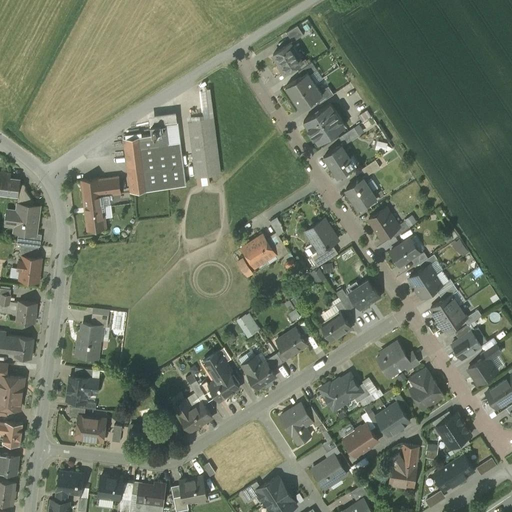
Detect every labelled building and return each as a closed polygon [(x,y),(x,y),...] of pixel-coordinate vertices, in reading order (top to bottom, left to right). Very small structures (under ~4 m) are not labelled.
[(297,25),(286,32),(293,41),(303,34),(297,25)] [(291,42),(273,53),(280,64),(279,64),(284,72),(295,65),(303,60),(291,42)] [(303,60),(295,65),(298,70),(300,69),(309,63),(305,58),(303,60)] [(309,63),(300,69),(303,74),(308,71),(309,74),(317,69),(312,61),(309,63)] [(303,74),(285,86),(286,87),(287,86),(294,96),(292,97),(293,97),(315,82),(309,74),(308,71),(303,74)] [(315,82),(293,97),(295,96),(301,106),(300,107),(300,108),(318,96),(322,93),(320,90),(315,82)] [(328,85),(320,90),(322,93),(318,96),(322,101),(333,93),(328,85)] [(330,103),(303,120),(308,127),(308,128),(314,137),(315,137),(318,143),(345,125),(341,120),(341,119),(336,110),(335,109),(330,103)] [(361,114),(364,119),(372,116),(369,110),(361,114)] [(213,118),(189,121),(196,176),(220,173),(213,118)] [(152,135),(124,138),(130,192),(161,188),(156,146),(163,145),(163,144),(161,124),(151,125),(152,135)] [(354,127),(339,137),(344,144),(359,134),(354,127)] [(380,139),(377,148),(387,151),(390,142),(380,139)] [(180,142),(163,144),(163,145),(156,146),(161,188),(185,185),(180,142)] [(341,144),(324,155),(338,176),(355,165),(354,164),(353,166),(348,159),(350,158),(341,145),(341,144)] [(375,159),(361,168),(366,175),(380,166),(375,159)] [(10,173),(0,171),(0,178),(9,180),(9,179),(10,173)] [(118,176),(100,178),(102,195),(120,193),(118,176)] [(362,177),(346,188),(359,208),(376,197),(362,177)] [(9,180),(0,178),(0,192),(17,194),(19,183),(19,180),(9,179),(9,180)] [(99,178),(82,180),(88,229),(106,227),(102,195),(100,178),(99,178)] [(34,201),(25,188),(20,188),(21,183),(19,183),(17,194),(19,195),(18,203),(33,204),(34,201)] [(33,204),(18,203),(17,210),(7,209),(7,210),(11,211),(10,221),(16,221),(15,231),(23,232),(36,233),(38,213),(35,212),(36,205),(33,204)] [(386,206),(368,218),(381,238),(391,231),(399,226),(398,224),(386,206)] [(323,218),(305,230),(318,250),(318,251),(331,242),(337,239),(323,218)] [(399,226),(391,231),(395,236),(410,226),(405,219),(398,224),(399,226)] [(288,251),(276,232),(276,231),(265,237),(266,238),(267,239),(274,251),(274,252),(277,258),(288,251)] [(36,233),(23,232),(22,244),(39,246),(40,246),(41,234),(36,233)] [(263,234),(243,246),(255,264),(274,252),(274,251),(267,239),(266,238),(265,237),(263,234)] [(410,237),(390,250),(395,257),(394,257),(400,265),(410,258),(420,252),(419,251),(410,237)] [(463,255),(471,250),(462,237),(455,241),(463,255)] [(331,242),(318,251),(318,250),(310,255),(317,265),(338,252),(331,242)] [(22,244),(21,243),(19,256),(23,256),(23,255),(37,257),(39,246),(22,244)] [(422,249),(419,251),(420,252),(410,258),(415,265),(419,263),(428,257),(422,249)] [(428,257),(419,263),(422,268),(429,263),(430,264),(436,259),(437,258),(434,253),(428,257)] [(37,257),(23,255),(23,256),(22,260),(19,260),(18,267),(21,268),(20,278),(38,280),(41,258),(37,257)] [(246,271),(253,267),(246,255),(239,259),(246,271)] [(436,259),(430,264),(436,273),(443,269),(443,268),(442,269),(436,259)] [(324,264),(326,272),(336,269),(334,261),(324,264)] [(422,268),(409,277),(412,281),(411,282),(415,287),(436,273),(430,264),(429,263),(422,268)] [(321,265),(312,271),(318,281),(327,276),(321,265)] [(436,273),(415,287),(418,293),(419,292),(422,297),(435,288),(442,283),(436,273),(443,269),(436,273)] [(360,287),(350,293),(360,309),(380,296),(374,286),(373,286),(368,278),(358,284),(360,287)] [(442,283),(435,288),(439,293),(454,283),(450,278),(442,283)] [(454,283),(439,293),(443,299),(451,293),(451,294),(458,289),(454,283)] [(11,288),(0,286),(0,292),(1,293),(10,294),(11,288)] [(342,287),(335,291),(340,299),(347,295),(342,287)] [(10,294),(1,293),(0,302),(9,304),(10,294)] [(443,299),(430,307),(438,319),(459,305),(451,294),(451,293),(443,299)] [(354,306),(347,295),(340,299),(341,300),(348,310),(354,306)] [(36,302),(19,300),(17,320),(34,322),(35,322),(36,310),(35,310),(36,302)] [(348,310),(341,300),(335,304),(339,310),(340,309),(346,318),(351,315),(348,310)] [(9,304),(0,302),(0,311),(8,312),(9,304)] [(459,305),(438,319),(446,330),(464,318),(467,316),(466,316),(459,305)] [(291,311),(294,318),(301,315),(299,308),(291,311)] [(478,308),(466,316),(467,316),(464,318),(468,324),(470,322),(482,315),(478,308)] [(339,310),(321,323),(321,322),(320,323),(331,340),(351,327),(346,318),(340,309),(339,310)] [(250,335),(259,330),(249,312),(239,318),(250,335)] [(109,315),(92,313),(91,324),(101,325),(101,326),(108,327),(109,315)] [(468,324),(455,333),(459,338),(471,330),(472,330),(474,329),(470,322),(468,324)] [(91,324),(82,323),(81,332),(79,331),(76,355),(91,357),(93,347),(98,348),(101,326),(101,325),(91,324)] [(296,326),(276,339),(282,348),(283,348),(288,355),(307,343),(296,326)] [(33,338),(8,335),(8,336),(5,336),(6,330),(0,329),(0,346),(0,347),(0,348),(16,350),(16,355),(31,357),(33,338)] [(459,338),(451,343),(461,357),(481,344),(472,330),(471,330),(459,338)] [(387,348),(380,353),(381,354),(377,357),(389,376),(398,370),(396,368),(404,363),(408,369),(419,362),(412,351),(406,355),(397,340),(387,347),(387,348)] [(495,342),(480,352),(484,357),(487,354),(490,358),(501,351),(495,342)] [(231,358),(224,346),(219,350),(226,361),(231,358)] [(288,355),(283,348),(282,348),(277,352),(283,361),(289,357),(288,355)] [(226,361),(219,350),(203,360),(215,379),(209,383),(216,394),(218,392),(222,398),(240,387),(229,371),(232,370),(226,361)] [(277,352),(265,360),(266,360),(271,367),(273,366),(274,367),(283,361),(277,352)] [(484,357),(468,367),(478,382),(497,369),(490,358),(487,354),(484,357)] [(265,360),(256,366),(251,358),(242,364),(257,387),(276,375),(271,367),(266,360),(265,360)] [(93,369),(76,366),(75,375),(92,377),(93,369)] [(425,367),(410,377),(415,385),(430,375),(425,367)] [(337,378),(334,381),(333,382),(334,384),(323,391),(333,406),(341,401),(340,399),(346,396),(348,398),(355,393),(361,390),(358,385),(349,372),(338,380),(337,378)] [(6,374),(0,373),(0,405),(7,406),(19,408),(21,396),(22,395),(24,377),(6,374)] [(511,374),(486,391),(496,406),(511,396),(511,374)] [(75,375),(73,375),(73,378),(73,379),(71,381),(71,382),(69,382),(67,399),(86,401),(87,395),(91,391),(97,392),(99,378),(92,377),(75,375)] [(415,385),(411,388),(423,407),(429,403),(432,403),(436,401),(437,398),(443,394),(431,375),(430,375),(415,385)] [(200,384),(197,379),(190,383),(198,396),(205,392),(200,384)] [(209,383),(207,379),(200,384),(205,392),(209,398),(216,394),(209,383)] [(361,390),(355,393),(360,399),(370,392),(363,381),(358,385),(361,390)] [(185,397),(174,404),(181,414),(191,407),(185,397)] [(181,414),(180,414),(190,430),(212,416),(202,400),(191,407),(181,414)] [(397,401),(376,414),(389,434),(410,420),(397,401)] [(301,402),(280,415),(292,433),(292,432),(298,442),(310,434),(305,425),(312,420),(313,420),(305,408),(301,402)] [(86,407),(70,405),(69,413),(79,415),(79,414),(85,415),(86,407)] [(322,421),(311,405),(305,408),(313,420),(312,420),(316,425),(322,421)] [(455,411),(437,423),(444,434),(462,421),(455,411)] [(85,415),(79,414),(79,415),(76,436),(90,438),(92,416),(85,415)] [(106,418),(92,416),(90,438),(103,439),(106,418)] [(22,423),(6,421),(4,431),(3,442),(19,444),(22,423)] [(462,421),(444,434),(451,444),(470,432),(462,421)] [(130,433),(140,433),(140,422),(130,422),(130,433)] [(361,425),(348,433),(349,433),(343,437),(355,455),(362,450),(363,451),(372,445),(372,444),(378,439),(366,422),(361,425)] [(122,425),(114,424),(112,439),(120,440),(122,425)] [(331,436),(322,443),(327,451),(337,445),(331,436)] [(419,445),(403,443),(401,455),(399,450),(390,456),(393,461),(390,482),(413,485),(419,445)] [(437,445),(428,443),(426,452),(427,452),(426,455),(436,457),(437,445)] [(18,455),(2,452),(2,453),(0,452),(0,470),(16,472),(18,455)] [(460,479),(476,470),(465,452),(449,462),(460,479)] [(335,454),(320,463),(322,465),(314,470),(325,486),(347,472),(335,454)] [(215,471),(209,461),(203,464),(210,475),(215,471)] [(445,489),(460,479),(449,462),(434,472),(445,489)] [(84,472),(60,469),(58,489),(59,487),(68,488),(67,491),(81,492),(84,472)] [(122,477),(100,474),(98,494),(120,497),(120,496),(121,485),(132,486),(133,480),(122,479),(122,477)] [(202,475),(185,478),(179,479),(182,494),(183,498),(196,496),(197,497),(207,495),(203,474),(202,474),(202,475)] [(284,485),(278,475),(258,488),(264,497),(284,485)] [(14,482),(0,479),(0,500),(12,503),(13,495),(14,495),(15,490),(13,489),(14,482)] [(142,481),(133,480),(132,486),(130,510),(135,511),(135,509),(139,482),(142,483),(142,481)] [(142,483),(139,482),(135,509),(153,511),(154,507),(162,508),(166,483),(154,481),(154,484),(142,483)] [(362,483),(351,490),(357,499),(358,498),(360,501),(364,498),(365,499),(370,495),(362,483)] [(132,486),(121,485),(120,496),(123,496),(121,511),(129,511),(130,510),(132,486)] [(290,494),(284,485),(264,497),(270,507),(290,494)] [(68,488),(59,487),(58,489),(57,499),(52,498),(51,506),(50,506),(49,511),(68,511),(70,507),(68,506),(69,501),(66,500),(67,491),(68,488)] [(427,497),(432,505),(448,495),(443,487),(427,497)] [(182,494),(174,496),(176,509),(185,507),(183,498),(182,494)] [(283,511),(296,504),(290,494),(270,507),(273,511),(283,511)] [(88,496),(80,495),(78,509),(86,510),(88,496)] [(360,501),(342,511),(373,511),(365,499),(364,498),(360,501)]
